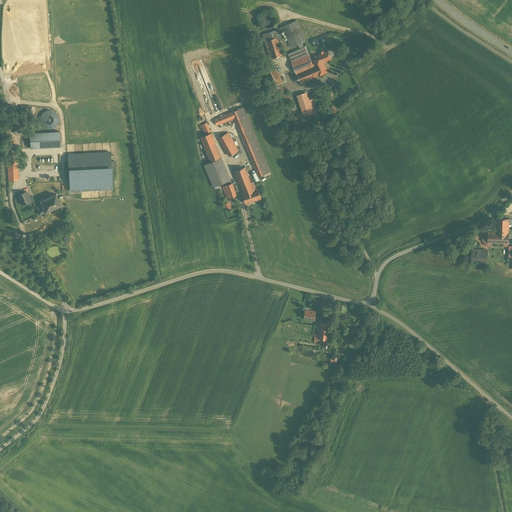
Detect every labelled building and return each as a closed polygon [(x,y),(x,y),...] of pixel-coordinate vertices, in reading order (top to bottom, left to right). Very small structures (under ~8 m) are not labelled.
[(264,27),(266,28),(269,28),(271,28),(273,26),(274,25),(275,23),(275,20),(275,18),(273,16),(272,15),(269,14),(267,14),(265,14),(263,16),(262,17),(261,19),(261,22),(261,24),(262,26),(264,27)] [(298,44),(301,43),(305,41),(296,20),(282,26),(291,47),(298,44)] [(281,38),(279,29),(263,34),(270,58),(281,54),(277,39),(281,38)] [(310,62),(311,61),(305,46),(304,47),(299,49),(288,54),(297,73),(312,67),(310,62)] [(321,57),(323,61),(330,58),(327,51),(320,55),(320,57),(321,57)] [(321,57),(320,57),(311,61),(310,62),(312,67),(315,76),(327,71),(323,61),(321,57)] [(282,82),(275,67),(265,72),(272,86),(284,105),(291,101),(280,83),(282,82)] [(312,67),(297,73),(301,82),(315,76),(312,67)] [(334,88),(332,83),(308,97),(306,92),(297,96),(303,115),(313,112),(315,120),(323,118),(316,99),(334,88)] [(338,113),(333,105),(329,108),(333,115),(338,113)] [(243,107),(214,119),(216,125),(234,118),(258,177),(270,172),(243,107)] [(57,115),(55,112),(51,111),(47,111),(43,113),(41,116),(40,120),(41,124),(44,127),(47,129),(51,129),(55,127),(57,123),(58,119),(57,115)] [(22,127),(19,114),(11,115),(13,128),(22,127)] [(296,116),(290,119),(297,135),(303,133),(296,116)] [(211,132),(206,123),(202,125),(206,134),(211,132)] [(59,131),(29,133),(30,148),(60,146),(59,131)] [(238,151),(228,132),(219,137),(229,155),(238,151)] [(211,161),(221,158),(211,133),(201,137),(207,151),(205,152),(207,156),(209,155),(211,161)] [(112,188),(109,152),(68,154),(69,191),(112,188)] [(17,180),(15,155),(7,156),(8,180),(17,180)] [(221,158),(211,161),(204,164),(214,187),(230,179),(221,158)] [(240,183),(244,193),(256,189),(253,182),(251,182),(244,167),(233,172),(238,184),(240,183)] [(237,196),(232,183),(223,186),(227,199),(237,196)] [(258,188),(256,189),(244,193),(242,193),(245,203),(261,198),(258,188)] [(28,190),(18,195),(23,204),(33,200),(28,190)] [(60,205),(55,194),(40,201),(42,206),(39,208),(38,206),(36,207),(39,214),(45,211),(45,212),(60,205)] [(226,210),(232,209),(230,201),(224,203),(226,210)] [(509,219),(496,218),(496,232),(488,231),(488,235),(487,242),(489,242),(493,242),(503,243),(503,246),(508,246),(509,226),(511,226),(511,219),(509,219)] [(487,250),(472,249),(471,263),(486,264),(487,250)] [(314,319),(315,311),(305,309),(304,318),(314,319)] [(320,321),(318,334),(318,338),(327,339),(329,322),(320,321)]
